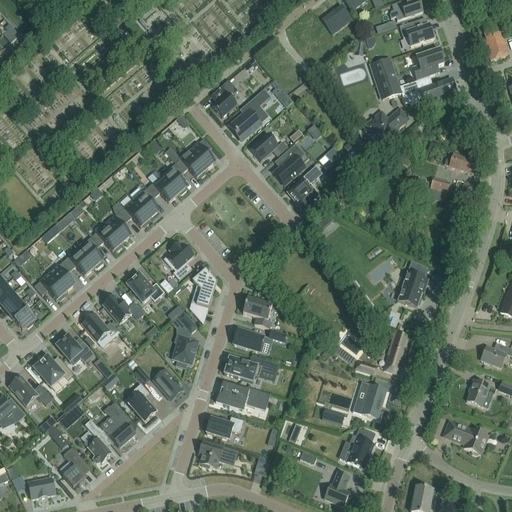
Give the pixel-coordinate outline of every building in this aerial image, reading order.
[(370,0),(350,0),(358,10),(370,0)] [(390,13),(389,17),(390,21),(395,19),(397,23),(422,14),(418,1),(401,7),(400,4),(391,7),(393,12),(390,13)] [(350,3),(329,16),(338,31),(359,19),(350,3)] [(428,26),(427,27),(422,28),(420,22),(399,29),(403,41),(407,40),(410,49),(433,42),(433,40),(434,40),(432,32),(430,33),(428,26)] [(490,63),(509,57),(503,38),(500,39),(495,23),(481,27),(486,43),(484,44),(490,63)] [(396,29),(394,24),(375,30),(377,36),(396,29)] [(417,83),(422,81),(429,79),(429,78),(434,76),(432,70),(443,66),(441,59),(442,58),(441,54),(439,53),(438,51),(416,59),(419,67),(413,69),(417,83)] [(399,88),(390,61),(371,67),(378,88),(379,88),(384,86),(389,99),(389,100),(401,95),(399,88)] [(422,81),(417,83),(399,88),(401,95),(402,98),(420,92),(426,108),(447,101),(446,96),(455,93),(451,81),(425,90),(422,81)] [(237,107),(230,99),(237,93),(228,82),(211,97),(217,104),(212,109),(222,120),(237,107)] [(275,83),(271,86),(276,91),(273,94),(287,110),(293,104),(279,88),(275,83)] [(243,117),(230,129),(231,129),(235,134),(235,135),(236,137),(237,136),(241,142),(260,127),(259,126),(250,116),(255,112),(270,99),(264,92),(239,112),(243,117)] [(373,140),(372,139),(371,139),(370,140),(365,145),(371,152),(381,144),(382,145),(397,133),(396,131),(408,121),(400,111),(387,121),(381,114),(366,127),(376,138),(374,141),(373,140)] [(314,128),(307,133),(310,136),(316,131),(314,128)] [(260,164),(272,154),(277,159),(287,150),(282,144),(278,148),(267,136),(249,151),(260,164)] [(154,142),(149,147),(152,150),(158,146),(154,142)] [(198,146),(189,154),(206,173),(215,165),(206,155),(211,151),(203,142),(198,146)] [(305,170),(298,162),(304,157),(295,146),(275,164),(275,165),(277,163),(280,167),(279,169),(279,170),(273,175),(284,189),(305,170)] [(333,150),(327,155),(334,163),(340,158),(333,150)] [(180,162),(175,166),(183,175),(188,171),(196,181),(198,179),(200,181),(205,176),(204,174),(206,173),(189,154),(180,162)] [(405,154),(399,163),(407,168),(412,158),(405,154)] [(473,177),(477,164),(453,156),(450,162),(446,161),(444,167),(448,168),(473,177)] [(359,174),(344,157),(344,158),(335,165),(347,178),(350,182),(359,174)] [(170,170),(161,178),(178,197),(180,195),(181,197),(186,192),(185,191),(187,189),(178,179),(183,175),(175,166),(170,170)] [(288,194),(287,195),(288,196),(301,211),(302,212),(302,211),(313,202),(318,197),(312,191),(309,187),(322,176),(315,168),(298,183),(300,185),(289,194),(288,194)] [(416,185),(427,188),(428,182),(426,181),(426,179),(418,177),(416,185)] [(152,186),(147,191),(155,200),(160,195),(168,205),(178,197),(161,178),(152,186)] [(426,199),(444,204),(450,185),(432,180),(430,192),(428,192),(426,199)] [(142,195),(133,203),(150,222),(159,213),(150,204),(155,200),(147,191),(142,195)] [(124,211),(119,215),(127,224),(132,220),(140,230),(142,228),(144,229),(149,225),(148,223),(150,222),(133,203),(124,211)] [(114,219),(105,227),(122,246),(131,238),(122,228),(127,224),(119,215),(114,219)] [(96,235),(91,239),(99,248),(104,244),(112,254),(114,252),(116,254),(121,249),(120,248),(122,246),(105,227),(96,235)] [(86,244),(77,252),(94,271),(96,269),(97,270),(102,266),(101,264),(103,262),(94,252),(99,248),(91,239),(86,244)] [(173,276),(179,282),(191,271),(186,265),(194,258),(183,246),(181,247),(179,244),(169,253),(171,255),(164,262),(172,271),(174,270),(176,272),(173,276)] [(68,260),(63,264),(71,273),(76,269),(84,279),(94,271),(77,252),(68,260)] [(58,268),(49,276),(66,295),(75,287),(66,277),(71,273),(63,264),(58,268)] [(208,311),(214,291),(216,293),(217,293),(207,282),(211,278),(205,272),(192,283),(200,293),(196,307),(191,305),(189,311),(203,327),(205,322),(204,322),(203,326),(201,323),(205,310),(208,311)] [(407,274),(398,303),(417,309),(417,307),(419,307),(421,301),(419,301),(423,289),(425,290),(428,281),(407,274)] [(34,289),(42,298),(48,293),(56,303),(58,301),(60,303),(65,298),(64,297),(66,295),(49,276),(40,284),(34,289)] [(151,290),(139,276),(127,287),(142,305),(150,299),(154,304),(164,295),(156,286),(151,290)] [(314,281),(310,287),(317,291),(321,286),(314,281)] [(511,283),(499,314),(511,319),(511,283)] [(361,296),(352,285),(346,290),(354,301),(361,296)] [(0,305),(13,295),(5,286),(0,290),(0,305)] [(172,291),(169,287),(164,291),(168,295),(172,291)] [(0,306),(7,315),(20,304),(13,295),(0,305),(0,306)] [(138,323),(144,317),(134,305),(127,311),(120,302),(118,303),(114,298),(109,302),(108,301),(104,305),(105,306),(103,307),(119,326),(131,316),(138,323)] [(254,327),(269,331),(271,325),(267,323),(272,308),(247,300),(242,316),(256,320),(254,327)] [(14,323),(27,313),(27,312),(20,304),(7,315),(14,323)] [(32,326),(31,325),(37,320),(29,311),(27,312),(27,313),(14,323),(22,332),(26,329),(28,330),(32,326)] [(111,339),(118,333),(115,330),(111,326),(110,324),(105,328),(94,315),(82,326),(97,344),(107,335),(111,339)] [(197,330),(184,315),(178,320),(191,335),(197,330)] [(234,344),(233,347),(259,355),(264,339),(238,331),(237,334),(235,333),(232,343),(234,344)] [(284,345),(286,337),(271,332),(269,340),(284,345)] [(402,352),(406,338),(394,334),(387,357),(388,357),(383,372),(397,377),(401,365),(399,364),(403,353),(402,352)] [(94,357),(83,344),(77,349),(68,338),(63,343),(61,341),(56,345),(58,347),(56,348),(73,367),(80,360),(84,365),(94,357)] [(191,367),(198,344),(179,338),(172,362),(177,363),(176,368),(186,371),(187,366),(191,367)] [(95,346),(88,339),(85,342),(91,349),(95,346)] [(337,346),(332,351),(336,354),(341,349),(337,346)] [(500,370),(506,356),(486,348),(481,362),(500,370)] [(351,357),(347,362),(351,365),(355,360),(351,357)] [(279,367),(251,358),(249,366),(229,360),(228,364),(226,364),(223,374),(224,375),(224,376),(253,385),(255,378),(258,379),(261,371),(276,376),(279,367)] [(35,369),(34,370),(37,374),(35,375),(38,378),(40,377),(51,390),(64,378),(67,382),(73,377),(58,360),(53,365),(47,359),(45,360),(44,360),(45,361),(42,363),(41,363),(42,364),(41,365),(39,363),(34,368),(35,369)] [(100,361),(95,366),(98,370),(104,365),(100,361)] [(377,369),(358,363),(355,370),(374,376),(377,369)] [(149,381),(140,370),(135,375),(144,385),(149,381)] [(153,383),(171,403),(184,392),(166,372),(153,383)] [(33,392),(21,379),(20,380),(19,379),(14,382),(16,384),(9,389),(26,409),(37,398),(46,408),(53,402),(40,387),(33,392)] [(489,389),(489,388),(473,382),(470,389),(472,389),(466,403),(481,409),(487,394),(494,397),(496,391),(489,389)] [(255,410),(258,402),(267,405),(270,397),(233,385),(232,388),(222,385),(218,400),(217,399),(217,400),(218,401),(217,402),(216,402),(217,403),(217,404),(216,404),(215,404),(224,407),(224,408),(229,410),(244,415),(244,414),(243,414),(245,407),(255,410)] [(511,388),(502,385),(498,393),(511,397),(511,388)] [(144,425),(156,415),(144,401),(149,396),(141,386),(131,395),(136,401),(128,407),(144,425)] [(378,421),(386,392),(369,387),(365,402),(357,400),(353,411),(352,414),(361,417),(361,416),(378,421)] [(25,417),(11,401),(6,404),(3,400),(0,402),(0,425),(1,427),(9,424),(7,420),(12,416),(18,423),(25,417)] [(67,405),(61,411),(66,416),(72,411),(67,405)] [(83,414),(77,407),(72,412),(78,419),(83,414)] [(105,433),(120,450),(135,436),(126,426),(130,422),(120,411),(110,420),(114,424),(105,433)] [(341,427),(344,417),(333,414),(330,423),(341,427)] [(65,430),(70,426),(64,418),(59,423),(65,430)] [(211,420),(206,436),(229,443),(232,433),(239,436),(243,423),(231,419),(229,426),(211,420)] [(105,450),(110,445),(90,422),(85,427),(93,437),(84,446),(94,458),(93,461),(96,466),(100,465),(101,466),(111,457),(105,450)] [(471,431),(470,432),(449,424),(444,438),(455,443),(457,440),(466,444),(464,450),(472,453),(471,454),(472,456),(476,457),(478,456),(480,456),(488,438),(471,431)] [(47,434),(42,428),(38,432),(43,437),(47,434)] [(53,428),(47,433),(52,439),(58,434),(53,428)] [(364,432),(363,433),(359,432),(358,435),(355,440),(353,439),(350,446),(353,447),(347,464),(363,471),(373,447),(371,446),(375,437),(364,432)] [(227,465),(228,458),(234,460),(236,454),(203,444),(199,457),(202,458),(200,465),(203,466),(202,468),(208,470),(209,468),(216,470),(218,462),(227,465)] [(85,480),(84,478),(83,477),(89,471),(91,472),(72,450),(63,458),(73,469),(62,478),(73,490),(85,480)] [(317,460),(303,454),(300,461),(314,467),(317,460)] [(268,468),(270,462),(260,459),(258,465),(268,468)] [(343,509),(349,495),(344,492),(349,479),(338,475),(332,487),(330,487),(324,501),(343,509)] [(26,489),(21,479),(12,483),(17,493),(26,489)] [(55,497),(51,480),(28,485),(31,502),(40,500),(46,499),(55,497)] [(426,491),(426,490),(426,489),(426,488),(425,487),(424,486),(423,486),(422,486),(421,486),(420,486),(419,487),(418,488),(417,489),(415,489),(410,511),(428,511),(433,492),(426,491)]
